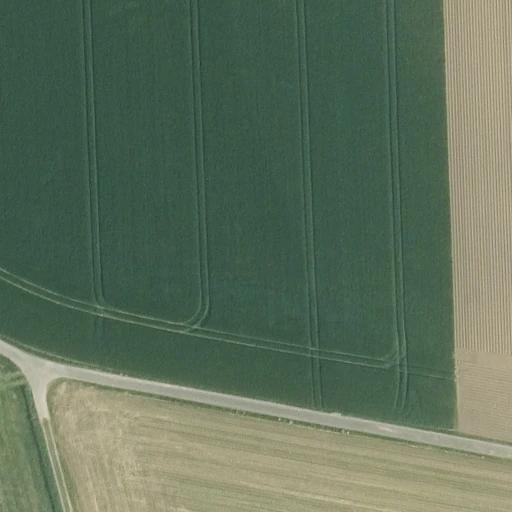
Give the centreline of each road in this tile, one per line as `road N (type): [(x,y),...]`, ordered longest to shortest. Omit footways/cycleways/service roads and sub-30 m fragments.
road 1 (unclassified): [(511,454),(38,371),(0,350)]
road 2 (track): [(73,511),(38,371)]
